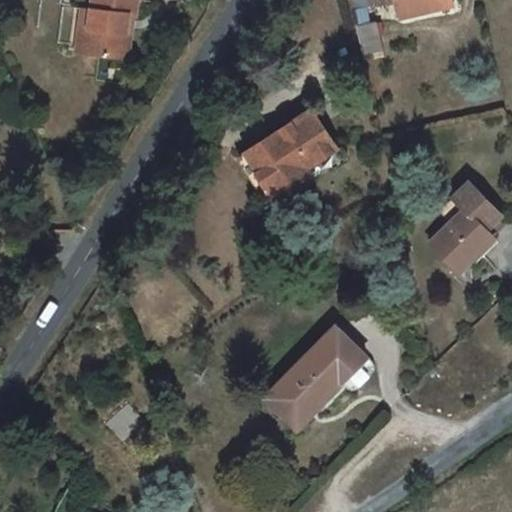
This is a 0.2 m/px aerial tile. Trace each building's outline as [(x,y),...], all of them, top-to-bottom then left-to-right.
[(116,0),(112,21),(101,69),(140,78),(146,52),(142,52),(146,35),(150,36),(153,36),(161,0),(116,0)] [(366,0),(372,24),(391,19),(386,0),(366,0)] [(386,0),(391,19),(391,20),(415,15),(419,32),(471,20),(466,0),(386,0)] [(92,67),(101,69),(112,21),(102,19),(92,67)] [(364,58),(381,55),(375,23),(359,27),(364,58)] [(346,165),(323,126),(253,164),(282,215),(318,196),(311,183),(346,165)] [(511,222),(494,208),(468,238),(481,248),(463,268),(493,293),(506,277),(501,273),(511,259),(511,222)] [(328,358),(276,407),(306,439),(330,415),(333,417),(353,397),(359,403),(362,404),(369,402),(384,387),(386,384),(384,377),(349,338),(328,358)]
